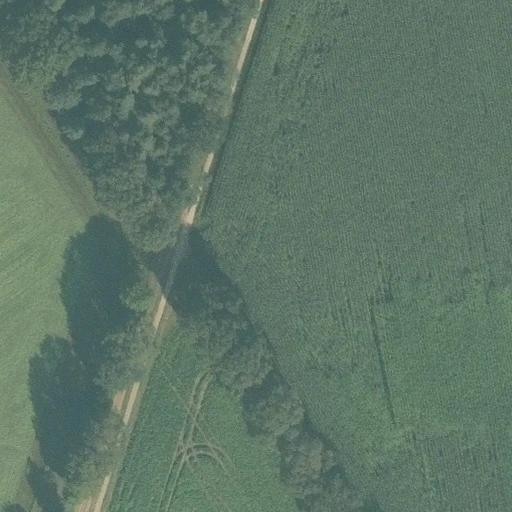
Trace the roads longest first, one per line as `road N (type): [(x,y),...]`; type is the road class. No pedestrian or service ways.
road 1 (track): [(13,0),(158,216),(172,224),(349,511)]
road 2 (track): [(81,511),(245,0)]
